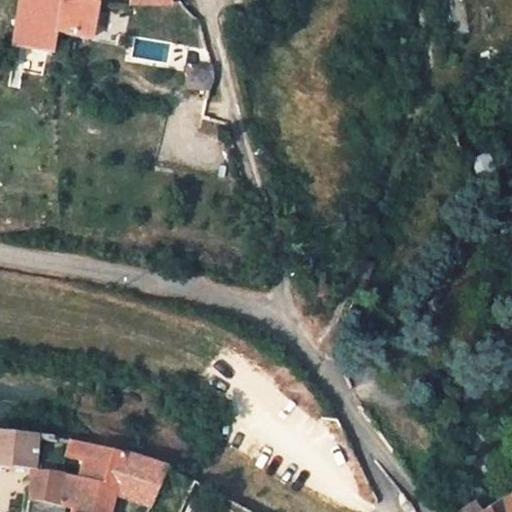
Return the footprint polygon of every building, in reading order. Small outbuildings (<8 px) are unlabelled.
[(18,0),(12,46),(51,54),(55,35),(89,41),(95,0),(127,0),(127,4),(148,5),(149,16),(167,16),(169,0),(18,0)] [(211,67),(187,66),(184,90),(209,91),(214,76),(211,67)] [(487,153),(468,161),(480,190),(490,186),(498,182),(487,153)] [(490,186),(480,190),(487,207),(497,203),(490,186)] [(511,222),(495,230),(503,248),(507,260),(511,257),(511,222)] [(35,435),(0,431),(0,466),(33,468),(35,435)] [(77,478),(64,475),(57,508),(72,511),(71,511),(108,511),(112,496),(123,453),(65,440),(61,457),(80,463),(77,478)] [(146,460),(123,453),(112,496),(150,510),(166,469),(146,460)] [(64,475),(30,473),(27,502),(57,508),(64,475)] [(511,511),(511,495),(496,505),(484,511),(511,511)] [(483,511),(475,500),(459,511),(483,511)] [(27,502),(25,511),(56,511),(57,508),(27,502)]
